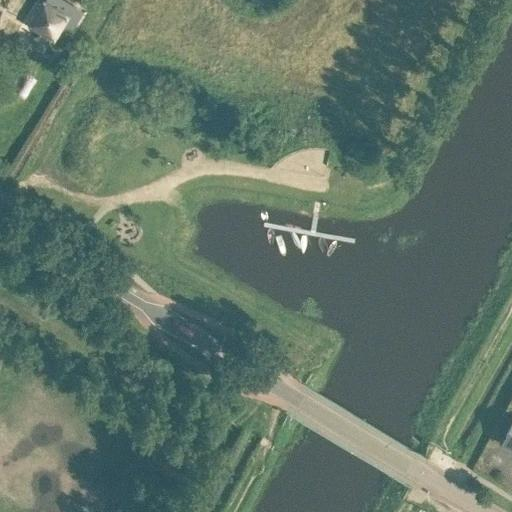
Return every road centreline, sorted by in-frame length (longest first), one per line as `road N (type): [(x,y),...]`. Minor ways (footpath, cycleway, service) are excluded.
road 1 (track): [(511,17),(413,177),(367,194),(206,166),(98,211),(42,185),(0,207)]
road 2 (tertiary): [(484,511),(0,218)]
